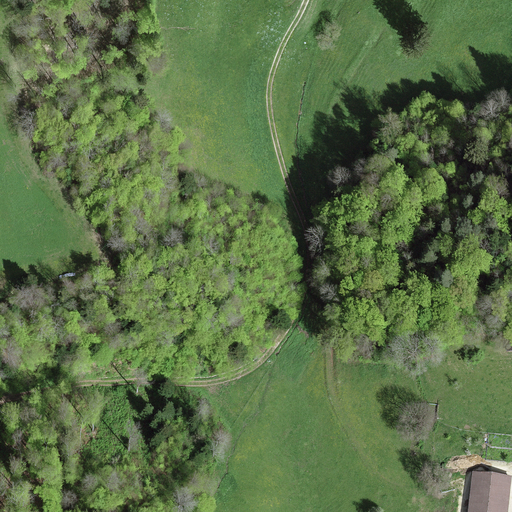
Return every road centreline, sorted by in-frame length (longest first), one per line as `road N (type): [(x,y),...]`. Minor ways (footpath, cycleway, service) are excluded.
road 1 (track): [(310,252),(286,330),(236,376),(96,381),(0,401)]
road 2 (track): [(511,465),(482,465),(420,491),(376,474),(334,401),(321,268),(310,252)]
road 3 (track): [(310,252),(270,108),(275,62),(307,0)]
